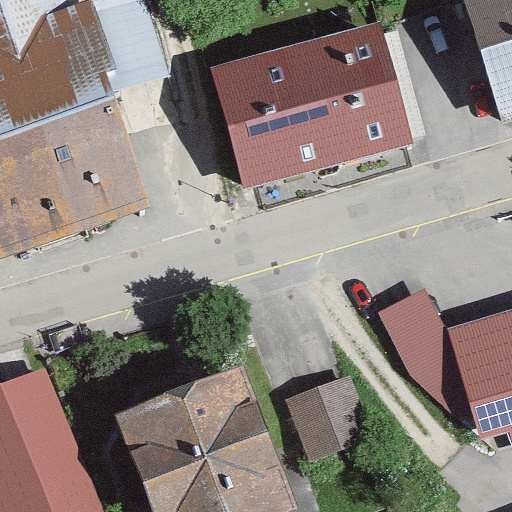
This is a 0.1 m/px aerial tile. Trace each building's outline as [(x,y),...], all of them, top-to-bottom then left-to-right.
[(0,0),(0,260),(151,208),(115,92),(172,81),(144,0),(0,0)] [(511,0),(480,0),(463,5),(500,128),(511,124),(511,0)] [(398,39),(224,83),(252,191),(426,146),(398,39)] [(425,291),(377,315),(410,377),(454,419),(482,440),(505,435),(511,450),(511,310),(451,328),(425,291)] [(243,366),(117,413),(153,511),(282,511),(295,507),(243,366)] [(0,511),(104,511),(46,369),(0,387),(0,511)] [(348,381),(286,404),(310,468),(372,445),(348,381)]
